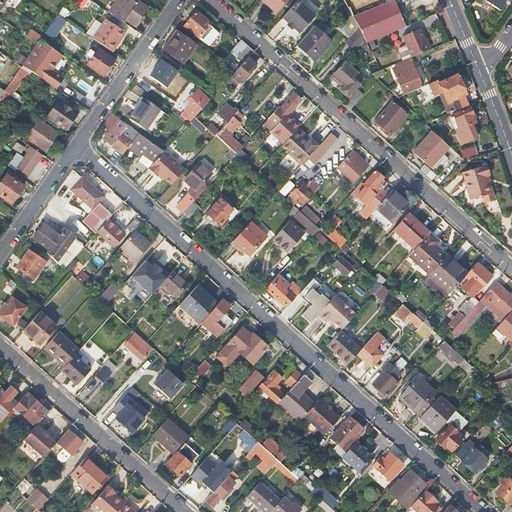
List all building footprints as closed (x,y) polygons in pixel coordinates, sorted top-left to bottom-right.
[(133,0),(119,0),(110,14),(123,22),(125,20),(134,26),(148,7),(138,0),(136,0),(135,2),(133,0)] [(260,0),(275,12),(284,0),(260,0)] [(390,0),(343,0),(352,16),(385,2),(390,0)] [(393,0),(390,0),(385,2),(397,30),(405,26),(393,0)] [(506,0),(485,0),(486,0),(500,10),(506,0)] [(296,1),(282,17),(299,33),(313,17),(296,1)] [(367,43),(397,30),(385,2),(352,16),(358,27),(364,38),(367,43)] [(197,11),(184,25),(197,37),(210,23),(197,11)] [(54,20),(47,29),(50,31),(52,28),(55,31),(64,19),(57,15),(54,20)] [(86,35),(92,38),(96,41),(101,45),(112,52),(118,43),(116,42),(123,30),(105,18),(102,23),(96,19),(86,35)] [(314,26),(296,45),(314,61),(331,42),(314,26)] [(364,38),(358,27),(345,42),(354,50),(364,38)] [(411,57),(429,50),(420,29),(403,36),(411,57)] [(169,45),(171,47),(167,52),(181,61),(194,42),(179,31),(169,45)] [(40,41),(22,67),(49,85),(53,79),(41,70),(44,67),(54,51),(40,41)] [(91,59),(87,65),(102,75),(113,60),(98,49),(101,45),(96,41),(86,55),(91,59)] [(247,46),(237,57),(242,62),(253,51),(247,46)] [(234,71),(226,81),(234,88),(255,64),(253,62),(258,56),(253,51),(242,62),(234,71)] [(237,57),(228,67),(234,71),(242,62),(237,57)] [(342,64),(330,78),(337,84),(335,87),(347,97),(358,85),(361,81),(342,64)] [(412,64),(394,71),(397,77),(414,69),(412,64)] [(41,70),(53,79),(56,75),(44,67),(41,70)] [(397,77),(404,94),(422,87),(414,69),(397,77)] [(440,94),(448,113),(467,106),(464,97),(465,97),(464,93),(458,76),(439,84),(437,80),(430,83),(435,96),(440,94)] [(197,90),(187,101),(190,104),(179,116),(188,122),(193,117),(208,100),(197,90)] [(5,91),(0,97),(0,106),(1,107),(9,94),(5,91)] [(354,93),(344,105),(349,109),(359,98),(354,93)] [(267,119),(275,127),(271,132),(270,133),(283,144),(288,138),(294,131),(298,128),(298,127),(286,115),(300,100),(294,96),(281,110),(278,108),(267,119)] [(129,118),(145,130),(160,109),(143,98),(129,118)] [(393,101),(375,121),(390,134),(408,114),(393,101)] [(61,103),(50,119),(66,130),(77,114),(61,103)] [(227,103),(217,114),(227,123),(237,111),(227,103)] [(457,130),(462,143),(477,137),(472,125),(476,123),(472,116),(473,115),(470,108),(454,115),(460,129),(457,130)] [(219,131),(215,135),(235,153),(241,147),(231,138),(233,136),(230,134),(239,123),(237,121),(242,116),(237,111),(227,123),(219,131)] [(196,119),(203,126),(205,124),(207,121),(200,115),(196,119)] [(134,148),(143,155),(144,154),(145,155),(143,157),(148,162),(150,160),(152,163),(163,151),(119,119),(112,127),(115,129),(107,140),(120,150),(128,139),(136,145),(134,148)] [(263,124),(271,132),(275,127),(267,119),(263,124)] [(39,121),(27,138),(45,151),(57,134),(39,121)] [(203,126),(215,136),(215,135),(219,131),(209,123),(207,125),(205,124),(203,126)] [(318,146),(298,128),(294,131),(307,142),(308,141),(317,148),(318,146)] [(307,142),(294,131),(288,138),(283,144),(280,147),(301,166),(317,148),(308,141),(307,142)] [(433,131),(414,152),(430,167),(449,147),(433,131)] [(330,133),(320,145),(326,151),(337,139),(330,133)] [(461,151),(463,159),(478,155),(476,147),(461,151)] [(24,159),(17,168),(28,175),(43,155),(32,148),(24,159)] [(158,173),(171,185),(185,170),(163,151),(152,163),(147,168),(156,175),(158,173)] [(249,157),(243,151),(239,155),(245,161),(249,157)] [(352,152),(337,168),(353,183),(368,166),(352,152)] [(20,157),(14,165),(17,168),(24,159),(20,157)] [(199,162),(183,180),(195,190),(211,173),(199,162)] [(462,173),(470,200),(479,198),(483,197),(492,194),(489,183),(486,183),(484,177),(486,176),(484,166),(462,173)] [(362,182),(355,189),(366,199),(372,192),(375,196),(385,185),(381,181),(382,179),(374,172),(364,184),(362,182)] [(6,175),(0,182),(0,195),(12,203),(23,187),(6,175)] [(269,175),(264,180),(270,185),(275,180),(269,175)] [(112,214),(98,203),(104,196),(82,176),(71,189),(84,200),(93,208),(89,213),(82,221),(95,233),(96,232),(107,219),(112,214)] [(270,185),(277,192),(282,187),(275,180),(270,185)] [(302,181),(290,196),(301,206),(314,192),(313,192),(319,186),(312,180),(307,186),(302,181)] [(391,191),(370,214),(386,228),(407,205),(391,191)] [(188,194),(176,206),(183,213),(190,204),(194,200),(188,194)] [(492,194),(483,197),(485,204),(494,201),(492,194)] [(219,199),(206,213),(220,226),(228,217),(227,216),(232,210),(219,199)] [(80,205),(89,213),(93,208),(84,200),(80,205)] [(190,204),(183,213),(188,217),(196,209),(190,204)] [(305,208),(302,212),(317,224),(320,221),(305,208)] [(408,214),(394,229),(414,248),(428,233),(408,214)] [(96,232),(113,246),(124,233),(107,219),(96,232)] [(272,239),(285,252),(302,233),(289,221),(272,239)] [(234,240),(243,248),(241,250),(248,256),(265,237),(250,223),(234,240)] [(32,239),(48,251),(46,253),(55,261),(73,238),(63,231),(59,237),(43,225),(32,239)] [(323,233),(328,237),(333,231),(329,227),(323,233)] [(119,247),(135,261),(151,243),(135,229),(119,247)] [(333,231),(328,237),(340,248),(343,243),(345,241),(333,231)] [(409,254),(430,273),(444,258),(447,254),(436,245),(439,241),(429,232),(428,233),(414,248),(409,254)] [(340,248),(346,253),(349,249),(343,243),(340,248)] [(340,256),(332,264),(335,267),(340,272),(343,274),(350,268),(355,272),(360,266),(346,253),(345,254),(340,249),(336,253),(340,256)] [(28,251),(17,268),(33,279),(44,262),(28,251)] [(428,275),(448,294),(465,276),(468,273),(461,266),(459,269),(458,268),(457,270),(444,258),(430,273),(428,275)] [(72,260),(64,269),(69,274),(76,265),(72,260)] [(152,266),(145,260),(131,276),(152,294),(161,284),(165,278),(159,272),(160,271),(153,265),(152,266)] [(468,279),(461,287),(468,293),(470,295),(472,297),(492,276),(477,263),(468,273),(465,276),(468,279)] [(161,284),(177,298),(188,286),(172,271),(165,278),(161,284)] [(97,275),(89,284),(93,288),(101,279),(97,275)] [(280,276),(278,275),(266,289),(265,289),(278,301),(279,299),(287,305),(297,294),(300,291),(291,282),(289,284),(283,278),(280,276)] [(300,315),(309,323),(317,314),(329,301),(320,294),(318,295),(312,290),(318,283),(312,278),(300,291),(297,294),(306,302),(307,301),(311,304),(309,305),(300,315)] [(111,283),(97,299),(105,306),(119,290),(111,283)] [(511,297),(496,283),(457,326),(462,331),(486,305),(504,320),(511,312),(510,310),(511,307),(511,297)] [(197,285),(179,305),(200,323),(201,321),(218,303),(197,285)] [(381,285),(373,294),(378,298),(386,289),(381,285)] [(317,314),(319,316),(325,322),(328,318),(341,328),(354,314),(336,297),(334,296),(329,301),(317,314)] [(13,298),(0,316),(13,326),(26,307),(13,298)] [(230,306),(222,299),(218,303),(201,321),(218,336),(232,320),(224,312),(230,306)] [(398,309),(418,327),(423,322),(419,318),(402,304),(398,309)] [(427,309),(419,318),(423,322),(431,313),(427,309)] [(39,311),(23,330),(39,344),(56,326),(39,311)] [(499,340),(504,334),(510,340),(511,339),(511,340),(511,311),(511,312),(504,320),(497,328),(492,333),(499,340)] [(268,346),(253,333),(252,335),(243,327),(221,352),(223,353),(222,355),(221,357),(222,359),(223,361),(225,362),(227,362),(229,361),(230,360),(231,361),(240,351),(253,363),(268,346)] [(326,345),(341,357),(344,354),(351,360),(357,354),(361,350),(340,330),(326,345)] [(377,332),(361,350),(357,354),(371,368),(383,355),(376,348),(384,339),(377,332)] [(46,347),(59,358),(57,360),(65,367),(74,356),(79,351),(58,333),(46,347)] [(124,344),(142,360),(152,348),(145,342),(144,341),(143,342),(134,334),(130,338),(129,337),(124,344)] [(378,346),(384,351),(391,344),(385,339),(378,346)] [(223,353),(221,352),(217,356),(228,365),(231,361),(230,360),(229,361),(227,362),(225,362),(223,361),(222,359),(221,357),(222,355),(223,353)] [(61,370),(78,385),(90,370),(74,356),(65,367),(61,370)] [(211,365),(205,359),(195,370),(201,376),(211,365)] [(379,376),(372,384),(380,391),(377,395),(381,399),(384,395),(385,396),(395,385),(393,382),(397,377),(400,373),(387,361),(379,369),(382,372),(379,376)] [(103,367),(95,376),(102,383),(110,373),(103,367)] [(169,399),(183,384),(164,368),(159,374),(161,375),(153,384),(169,399)] [(284,395),(278,402),(299,421),(303,416),(314,403),(301,392),(311,381),(312,382),(318,375),(309,368),(284,395)] [(246,396),(263,377),(256,370),(239,389),(246,396)] [(274,370),(259,386),(278,402),(284,395),(274,386),(282,377),(274,370)] [(296,370),(286,381),(292,386),(302,375),(296,370)] [(465,375),(461,380),(469,387),(473,382),(465,375)] [(418,376),(399,397),(416,412),(434,393),(435,391),(418,376)] [(511,377),(500,381),(501,387),(511,384),(511,377)] [(16,402),(10,397),(16,391),(9,385),(4,391),(0,387),(0,420),(6,414),(14,405),(16,402)] [(32,430),(36,425),(48,412),(26,391),(25,393),(17,401),(16,402),(14,405),(27,417),(23,422),(32,430)] [(416,412),(421,416),(420,417),(435,431),(445,421),(452,413),(436,399),(438,397),(434,393),(416,412)] [(339,418),(319,399),(314,403),(303,416),(324,434),(339,418)] [(128,405),(116,418),(131,432),(144,418),(128,405)] [(463,438),(457,432),(467,421),(454,410),(452,413),(445,421),(449,425),(435,440),(444,448),(446,446),(452,451),(463,438)] [(364,429),(350,416),(343,424),(346,428),(344,430),(340,427),(331,436),(345,449),(364,429)] [(152,435),(173,453),(187,437),(166,419),(152,435)] [(222,428),(228,433),(236,424),(230,419),(222,428)] [(23,439),(43,457),(55,442),(36,425),(32,430),(23,439)] [(70,454),(82,442),(67,429),(56,441),(63,447),(57,454),(57,457),(61,461),(64,461),(70,454)] [(242,441),(239,445),(248,452),(250,449),(257,442),(248,435),(243,430),(237,436),(242,441)] [(269,437),(261,446),(269,453),(275,447),(277,445),(269,437)] [(455,455),(475,473),(487,460),(474,448),(476,446),(469,440),(455,455)] [(356,441),(342,457),(360,473),(370,462),(367,460),(371,455),(356,441)] [(254,452),(271,468),(274,465),(277,461),(269,453),(261,446),(257,442),(250,449),(254,452)] [(184,444),(167,464),(180,476),(191,464),(180,454),(184,451),(185,452),(189,448),(184,444)] [(269,453),(277,461),(279,462),(288,453),(278,444),(277,445),(275,447),(269,453)] [(248,452),(238,463),(241,467),(254,452),(250,449),(248,452)] [(289,457),(295,462),(298,458),(293,453),(289,457)] [(373,464),(390,480),(403,465),(390,453),(385,459),(383,457),(380,460),(379,458),(373,464)] [(71,471),(93,492),(106,477),(85,456),(71,471)] [(214,467),(205,459),(190,476),(199,484),(201,483),(212,492),(227,476),(230,472),(218,461),(214,467)] [(274,465),(294,483),(298,479),(290,472),(279,462),(277,461),(274,465)] [(230,472),(227,476),(231,479),(235,473),(232,470),(230,472)] [(411,470),(391,491),(407,505),(415,496),(426,484),(411,470)] [(212,492),(204,501),(212,508),(225,493),(227,490),(234,482),(231,479),(227,476),(212,492)] [(497,492),(509,504),(511,503),(511,504),(511,482),(509,480),(507,481),(505,480),(500,485),(502,486),(497,492)] [(246,496),(264,511),(268,511),(279,500),(259,482),(246,496)] [(106,485),(90,503),(99,511),(113,511),(122,503),(112,493),(113,491),(106,485)] [(35,508),(36,510),(46,499),(34,489),(25,499),(35,508)] [(417,498),(410,506),(417,511),(442,511),(444,510),(432,499),(434,497),(425,489),(417,498)] [(415,496),(407,505),(409,507),(410,506),(417,498),(415,496)] [(279,500),(268,511),(297,511),(301,509),(293,502),(290,505),(282,497),(279,500)] [(131,508),(123,502),(122,503),(113,511),(131,511),(129,510),(131,508)]
